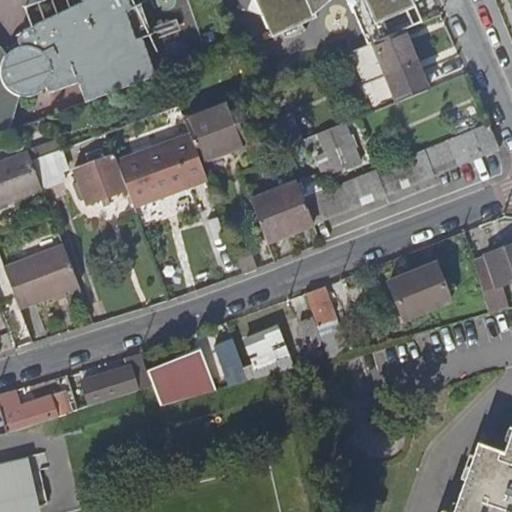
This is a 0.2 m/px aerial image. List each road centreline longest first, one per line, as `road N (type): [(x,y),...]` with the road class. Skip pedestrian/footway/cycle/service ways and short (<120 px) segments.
road 1 (residential): [(0,375),(270,291),(511,196)]
road 2 (residential): [(448,0),(511,144)]
